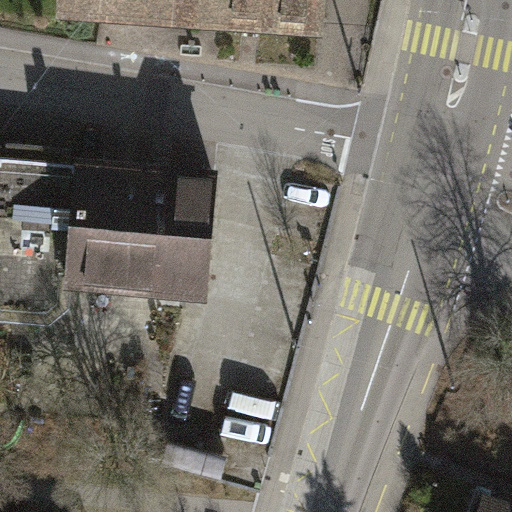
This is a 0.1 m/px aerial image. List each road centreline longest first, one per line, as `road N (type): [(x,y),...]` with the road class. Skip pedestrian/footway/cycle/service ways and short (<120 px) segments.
road 1 (residential): [(0,80),(442,164)]
road 2 (tertiary): [(442,164),(338,511)]
road 3 (tertiary): [(442,164),(470,46),(471,0)]
